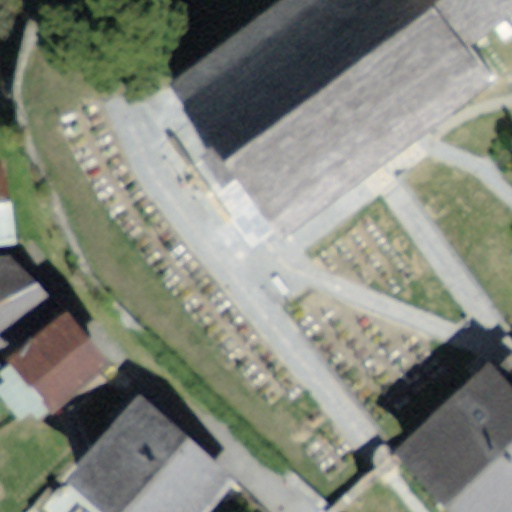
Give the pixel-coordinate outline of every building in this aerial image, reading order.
[(511,0),(169,0),(134,27),(284,235),(501,78),(476,45),(511,19),(511,0)] [(0,247),(23,246),(15,156),(0,157),(0,247)] [(14,257),(0,259),(0,352),(8,351),(58,308),(14,257)] [(113,366),(69,314),(14,360),(58,411),(113,366)] [(511,511),(511,381),(494,362),(403,448),(463,511),(511,511)] [(215,511),(241,484),(143,397),(67,482),(101,511),(215,511)]
